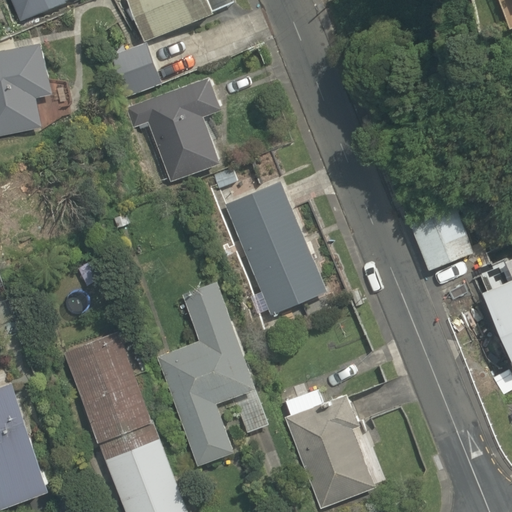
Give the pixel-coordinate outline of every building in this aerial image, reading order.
[(14,0),(27,27),(72,7),(68,0),(14,0)] [(134,0),(152,42),(245,3),(243,0),(134,0)] [(144,39),(111,54),(131,98),(165,83),(144,39)] [(0,52),(0,141),(46,134),(41,103),(58,100),(48,44),(0,52)] [(142,106),(173,189),(228,169),(209,119),(233,110),(221,77),(142,106)] [(333,291),(290,181),(251,197),(242,172),(214,183),(266,317),(333,291)] [(462,203),(415,222),(435,274),(483,257),(462,203)] [(156,352),(198,463),(236,449),(217,400),(258,385),(216,274),(179,288),(198,336),(156,352)] [(511,287),(493,295),(511,337),(511,287)] [(189,511),(115,325),(59,347),(124,511),(189,511)] [(17,511),(62,495),(14,374),(0,379),(0,477),(13,511),(17,511)] [(325,511),(329,511),(383,490),(376,472),(385,468),(347,379),(282,406),(325,511)] [(259,391),(234,398),(244,432),(269,425),(259,391)] [(278,446),(259,453),(271,486),(291,479),(278,446)]
